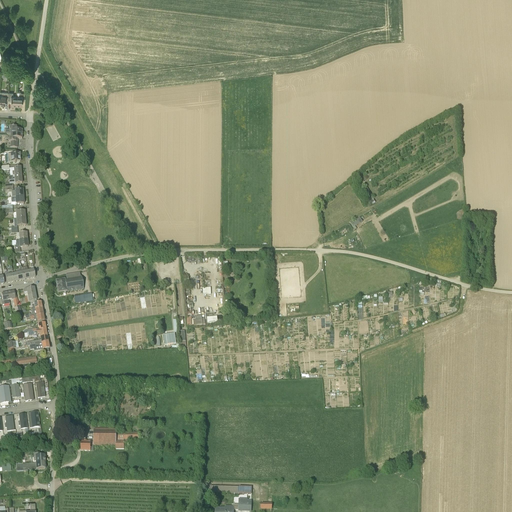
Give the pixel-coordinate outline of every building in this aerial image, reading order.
[(16,92),(16,96),(16,106),(21,106),(22,101),(24,101),(24,93),(20,93),(20,92),(16,92)] [(10,106),(16,106),(16,96),(12,96),(13,93),(8,93),(8,100),(10,101),(10,106)] [(10,135),(22,135),(22,131),(16,130),(16,127),(9,127),(9,129),(5,129),(5,134),(7,134),(10,135)] [(10,163),(20,163),(19,155),(10,156),(1,157),(2,164),(10,163)] [(12,177),(21,176),(20,168),(15,168),(9,169),(9,166),(1,167),(1,171),(9,170),(10,177),(12,176),(12,177)] [(14,181),(14,184),(21,184),(21,176),(12,177),(13,181),(14,181)] [(18,190),(14,190),(14,192),(11,192),(11,198),(23,197),(22,190),(18,191),(18,190)] [(9,202),(10,206),(24,204),(23,197),(11,198),(10,199),(10,202),(9,202)] [(353,228),(362,223),(360,218),(351,223),(353,228)] [(17,230),(17,227),(25,226),(25,219),(16,219),(13,220),(14,228),(9,228),(9,231),(17,230)] [(18,241),(27,240),(26,233),(22,234),(22,233),(18,233),(19,238),(18,238),(18,241)] [(14,247),(15,254),(20,253),(19,248),(27,247),(27,240),(18,241),(15,241),(16,247),(14,247)] [(29,279),(27,271),(26,267),(21,269),(22,272),(23,280),(29,279)] [(57,294),(67,292),(67,293),(69,293),(69,292),(71,292),(75,292),(75,291),(76,291),(76,292),(79,291),(83,290),(80,272),(67,275),(68,280),(55,282),(57,294)] [(7,293),(9,301),(11,300),(11,301),(13,301),(14,307),(17,306),(17,304),(17,303),(18,303),(17,298),(16,298),(16,294),(14,295),(14,292),(7,293)] [(9,304),(9,301),(7,293),(1,295),(2,301),(1,301),(2,305),(3,305),(3,306),(9,304)] [(33,304),(36,304),(35,295),(27,296),(29,305),(33,304)] [(74,297),(75,303),(94,301),(93,295),(74,297)] [(26,319),(43,315),(42,309),(34,310),(35,314),(25,316),(26,319)] [(196,320),(192,320),(192,318),(187,318),(187,326),(192,326),(205,325),(204,319),(202,319),(201,316),(195,317),(196,320)] [(4,331),(11,329),(10,322),(3,324),(4,331)] [(176,344),(175,334),(163,335),(164,345),(176,344)] [(29,346),(48,343),(46,336),(40,338),(40,341),(27,343),(27,346),(29,346)] [(48,343),(29,346),(29,351),(33,350),(33,351),(35,351),(35,352),(41,350),(42,354),(49,353),(48,349),(49,349),(48,343)] [(2,368),(36,363),(35,355),(15,358),(16,359),(1,362),(0,361),(0,368),(2,368)] [(12,399),(20,398),(18,385),(10,386),(10,387),(12,399)] [(25,402),(33,401),(31,385),(22,386),(25,402)] [(0,404),(11,403),(9,387),(0,387),(0,404)] [(28,414),(30,429),(40,428),(38,413),(28,414)] [(7,432),(14,431),(12,417),(5,418),(7,432)] [(81,451),(94,451),(94,446),(116,446),(116,450),(124,450),(124,441),(139,441),(139,433),(116,433),(116,430),(94,430),(94,443),(81,442),(81,451)] [(36,464),(45,463),(45,459),(44,459),(44,456),(41,457),(41,454),(33,454),(34,460),(35,460),(36,464)] [(2,472),(11,472),(11,463),(2,464),(2,472)] [(16,471),(34,470),(45,470),(45,463),(36,464),(21,465),(16,466),(16,471)] [(233,511),(238,511),(251,511),(251,501),(247,501),(247,500),(239,499),(239,505),(234,505),(234,508),(225,507),(224,509),(215,509),(214,511),(233,511)]
